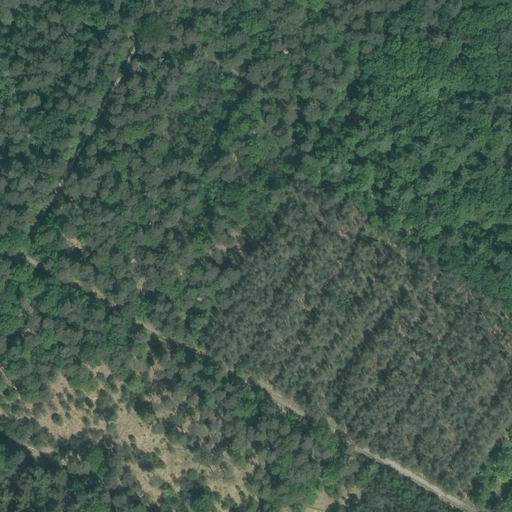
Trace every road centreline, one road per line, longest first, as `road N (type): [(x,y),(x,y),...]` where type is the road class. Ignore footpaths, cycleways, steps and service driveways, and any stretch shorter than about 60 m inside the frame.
road 1 (track): [(472,511),(18,254)]
road 2 (track): [(511,247),(147,20)]
road 3 (track): [(0,288),(157,0)]
